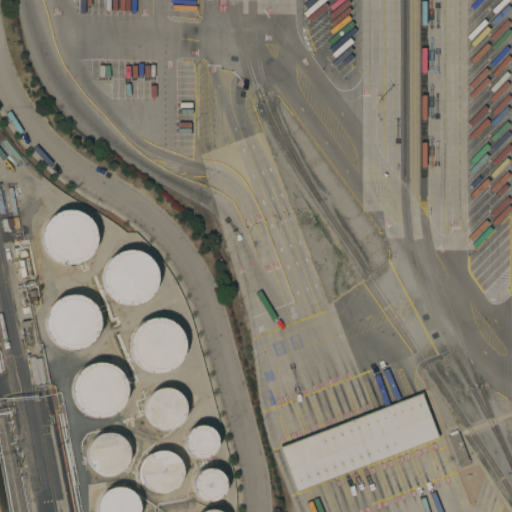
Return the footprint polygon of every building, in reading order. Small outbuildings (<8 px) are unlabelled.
[(42,228),(43,225),(49,218),(52,215),(59,211),(68,210),(73,211),(77,212),(84,216),(87,219),(92,225),(94,234),(95,238),(94,243),(93,247),(88,255),(83,260),(79,262),(76,263),(69,265),(65,264),(57,263),(53,260),(50,258),(45,252),(43,249),(41,245),(40,236),(42,228)] [(109,258),(112,256),(119,252),(127,250),(131,250),(139,252),(146,256),(148,259),(153,265),(154,269),(156,276),(156,280),(154,288),(152,291),(148,297),(142,301),(139,303),(131,305),(122,304),(118,303),(114,301),(108,296),(106,293),(102,285),(101,276),(104,266),(107,261),(109,258)] [(44,325),(44,322),(45,315),(46,311),(48,308),(54,301),(61,297),(70,295),(74,295),(82,297),(90,302),(93,306),(96,310),(98,320),(98,325),(98,329),(97,333),(94,337),(91,341),(84,346),(76,349),(68,349),(61,347),(54,343),(47,335),(46,332),(44,325)] [(131,358),(130,353),(128,345),(129,341),(130,337),(133,331),(138,325),(142,321),(149,319),(153,318),(160,318),(165,319),(171,322),(177,327),(180,332),(182,337),(183,347),(181,356),(177,364),(174,366),(169,370),(166,371),(162,373),(154,373),(146,371),(139,367),(136,364),(131,358)] [(28,358),(34,357),(35,359),(40,358),(45,383),(33,385),(28,358)] [(72,382),(74,377),(78,372),(82,368),(87,365),(93,363),(104,363),(109,365),(113,367),(120,374),(123,379),(126,387),(125,396),(121,407),(113,413),(103,418),(90,416),(86,415),(80,410),(74,403),(71,390),(71,387),(72,382)] [(183,401),(184,404),(184,412),(183,417),(180,421),(178,424),(173,427),(167,429),(161,429),(157,428),(153,426),(148,422),(145,419),(143,413),(143,409),(144,404),(147,397),(151,392),(159,389),(162,388),(166,388),(173,390),(179,395),(183,401)] [(420,393),(437,437),(363,465),(295,492),(278,447),(420,393)] [(187,431),(190,428),(198,426),(205,427),(208,428),(213,433),(215,436),(216,443),(214,450),(212,454),(206,457),(199,459),(195,458),(190,456),(187,454),(185,451),(183,442),(184,437),(187,431)] [(91,439),(94,437),(101,434),(107,433),(110,433),(118,436),(120,437),(124,442),(127,449),(128,456),(125,464),(120,470),(114,474),(107,476),(101,475),(93,471),(91,470),(87,464),(86,461),(85,453),(87,446),(91,439)] [(469,464),(458,468),(446,437),(457,433),(469,464)] [(152,452),(156,451),(161,451),(166,452),(170,453),(174,456),(177,460),(180,464),(181,467),(181,472),(181,476),(180,480),(177,484),(175,488),(170,491),(166,493),(159,493),(150,491),(143,485),(140,479),(139,471),(140,467),(141,462),(144,458),(152,452)] [(198,472),(200,471),(204,469),(208,468),(210,469),(216,471),(221,475),(224,481),(224,489),(222,494),(220,496),(217,498),(214,500),(206,502),(199,499),(194,494),(192,488),(192,481),(193,478),(194,476),(198,472)] [(100,496),(102,493),(110,489),(117,487),(124,489),(130,491),(132,493),(137,501),(138,507),(137,511),(96,511),(96,504),(97,501),(100,496)]
